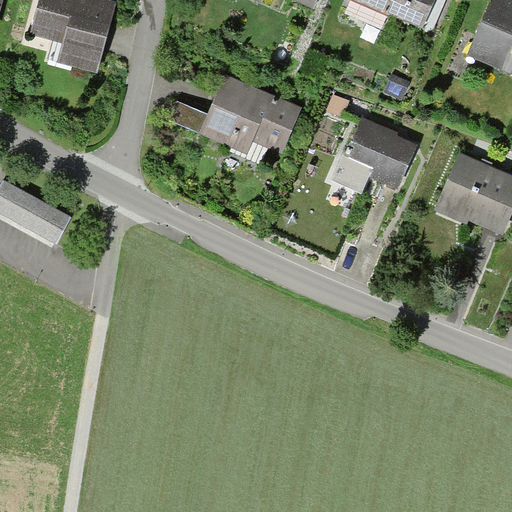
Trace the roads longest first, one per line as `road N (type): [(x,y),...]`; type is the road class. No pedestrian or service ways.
road 1 (tertiary): [(511,363),(117,188)]
road 2 (residential): [(117,188),(150,0)]
road 3 (track): [(95,339),(68,511)]
road 4 (residential): [(95,339),(117,188)]
road 5 (tertiary): [(117,188),(0,125)]
